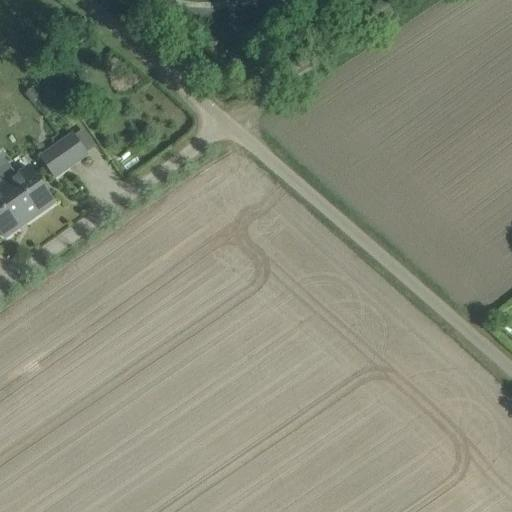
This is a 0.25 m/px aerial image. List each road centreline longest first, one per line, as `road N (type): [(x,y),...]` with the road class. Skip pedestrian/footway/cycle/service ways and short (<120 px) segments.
road 1 (unclassified): [(511,373),(226,125)]
road 2 (unclassified): [(0,285),(226,125)]
road 3 (unclassified): [(226,125),(82,0)]
